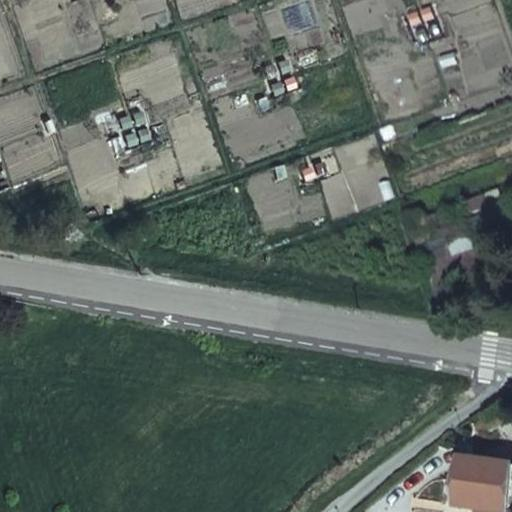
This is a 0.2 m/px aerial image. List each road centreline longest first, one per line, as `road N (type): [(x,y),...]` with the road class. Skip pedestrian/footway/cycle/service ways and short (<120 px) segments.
road 1 (residential): [(511,352),(0,265)]
road 2 (residential): [(511,374),(335,511)]
